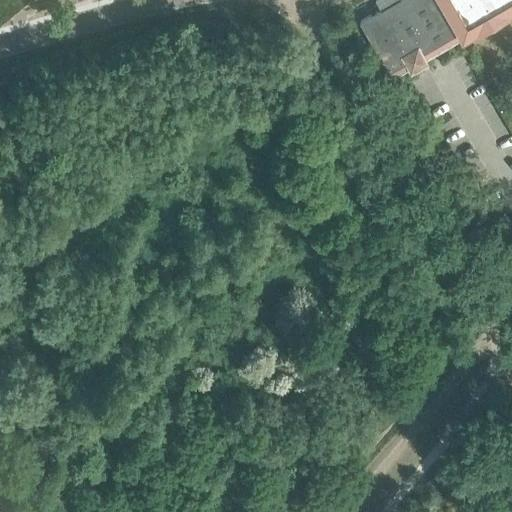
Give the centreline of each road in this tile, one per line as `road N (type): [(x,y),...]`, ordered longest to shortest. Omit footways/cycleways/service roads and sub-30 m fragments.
road 1 (track): [(494,334),(297,0)]
road 2 (unknown): [(316,511),(426,381),(494,334)]
road 3 (track): [(346,511),(494,334)]
road 4 (tertiary): [(0,49),(169,0)]
